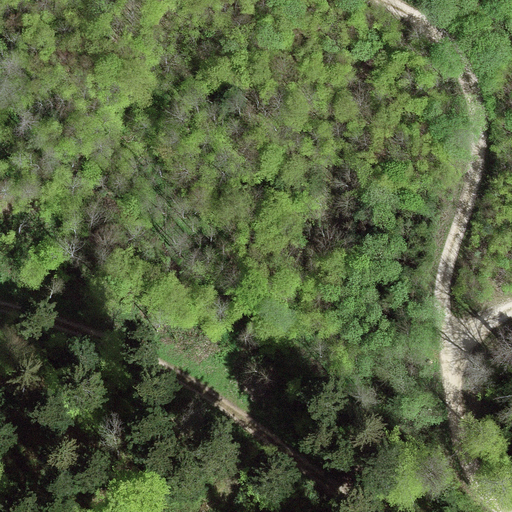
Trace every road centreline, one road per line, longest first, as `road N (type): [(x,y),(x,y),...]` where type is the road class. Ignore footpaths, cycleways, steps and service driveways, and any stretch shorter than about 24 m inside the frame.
road 1 (track): [(386,0),(445,39),(475,85),(474,180),(443,295),(448,342)]
road 2 (track): [(448,342),(461,421),(490,478),(511,501)]
